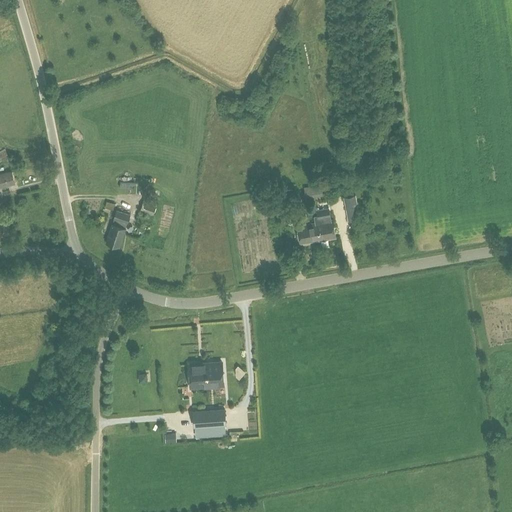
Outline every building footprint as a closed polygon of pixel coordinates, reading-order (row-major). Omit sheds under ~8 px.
[(5,148),(0,149),(0,160),(9,156),(5,148)] [(11,170),(0,173),(0,187),(15,183),(11,170)] [(326,195),(324,183),(304,187),(305,194),(306,199),(326,195)] [(356,194),(351,195),(344,196),(348,221),(356,220),(360,219),(356,194)] [(146,195),(141,210),(153,214),(158,199),(146,195)] [(113,209),(115,203),(103,200),(101,206),(113,209)] [(314,216),(315,222),(297,226),(300,244),(336,237),(332,219),(331,219),(329,207),(316,209),(317,215),(314,216)] [(111,224),(109,232),(106,242),(120,246),(124,232),(125,228),(129,214),(116,210),(113,219),(112,224),(111,224)] [(140,213),(137,220),(144,222),(146,215),(140,213)] [(191,387),(191,384),(207,383),(207,386),(223,385),(222,362),(221,362),(221,365),(207,366),(207,363),(189,364),(191,387)] [(137,374),(137,382),(145,381),(144,373),(137,374)] [(193,411),(194,426),(226,424),(225,409),(193,411)] [(166,442),(176,441),(176,433),(165,434),(166,442)]
